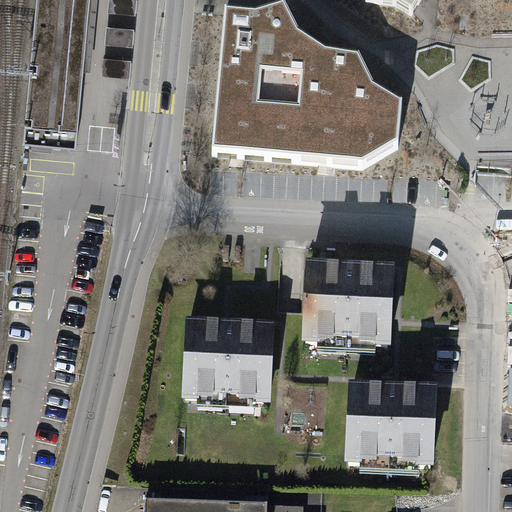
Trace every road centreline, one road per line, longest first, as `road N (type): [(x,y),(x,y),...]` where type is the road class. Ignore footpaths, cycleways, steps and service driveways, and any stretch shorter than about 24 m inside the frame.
road 1 (residential): [(476,511),(479,292),(454,244),(401,230),(140,213)]
road 2 (secondary): [(140,213),(68,511)]
road 3 (secondary): [(162,0),(140,213)]
